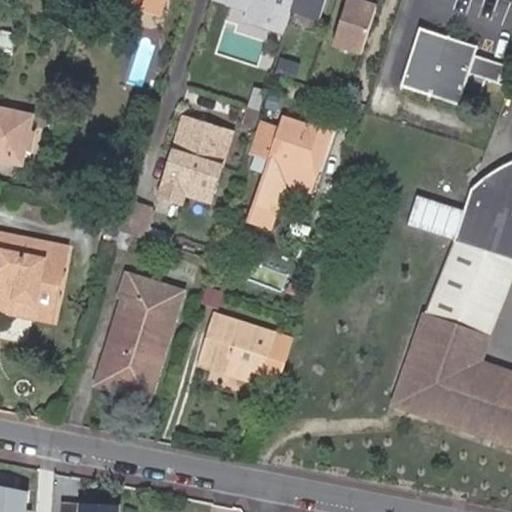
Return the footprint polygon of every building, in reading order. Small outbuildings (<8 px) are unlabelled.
[(156,5),(141,0),(126,0),(125,4),(152,14),(156,5)] [(285,29),(293,0),(232,0),(231,3),(248,8),(268,13),(265,24),(285,29)] [(338,0),(324,40),(366,55),(384,6),(366,0),(338,0)] [(245,18),(265,24),(268,13),(248,8),(245,18)] [(477,49),(418,29),(399,90),(459,109),(465,89),(483,96),(488,80),(511,87),(511,75),(500,71),(502,66),(492,62),(474,56),(477,49)] [(266,89),(258,87),(252,105),(260,107),(266,89)] [(31,116),(0,107),(0,156),(20,162),(25,146),(31,148),(34,132),(27,130),(31,116)] [(211,200),(232,131),(185,117),(161,195),(182,201),(185,192),(211,200)] [(248,220),(269,227),(285,183),(308,190),(329,132),(310,126),(309,128),(286,121),(282,131),(266,125),(254,152),(270,157),(248,220)] [(511,161),(511,162),(508,164),(505,165),(502,166),(499,168),(495,170),(491,172),(487,177),(484,179),(481,183),(478,187),(475,190),(474,192),(472,195),(470,199),(455,243),(511,262),(511,161)] [(157,204),(121,197),(116,224),(152,232),(157,204)] [(239,230),(245,208),(235,205),(228,226),(239,230)] [(0,310),(10,312),(28,242),(0,236),(0,310)] [(241,243),(223,237),(219,251),(237,256),(241,243)] [(67,250),(28,242),(10,312),(17,314),(20,299),(55,305),(67,250)] [(490,332),(511,267),(511,262),(451,242),(424,310),(490,332)] [(258,257),(250,277),(285,290),(293,270),(258,257)] [(128,276),(103,370),(103,371),(118,377),(115,386),(140,394),(153,353),(161,331),(174,290),(128,276)] [(169,333),(181,292),(174,290),(161,331),(169,333)] [(20,299),(17,314),(52,321),(55,305),(20,299)] [(511,371),(495,366),(480,374),(474,362),(482,358),(490,332),(424,310),(406,362),(407,364),(408,366),(409,369),(410,371),(411,373),(411,375),(412,378),(412,380),(412,384),(412,386),(412,388),(411,391),(411,394),(410,397),(409,400),(408,403),(406,405),(511,441),(511,371)] [(280,378),(292,342),(218,319),(204,362),(258,380),(261,372),(280,378)] [(162,355),(153,353),(140,394),(149,397),(162,355)] [(480,374),(495,366),(481,361),(482,358),(474,362),(480,374)] [(393,400),(406,405),(408,403),(409,400),(410,397),(411,394),(411,391),(412,388),(412,386),(412,384),(412,380),(412,378),(411,375),(411,373),(410,371),(409,369),(408,366),(407,364),(406,362),(393,400)] [(118,377),(103,371),(100,381),(115,386),(118,377)] [(0,511),(20,511),(22,488),(0,486),(0,511)]
